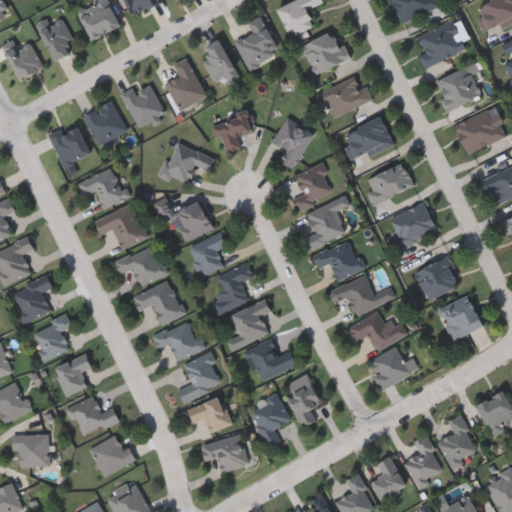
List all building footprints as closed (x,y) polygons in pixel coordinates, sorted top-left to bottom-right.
[(0,19),(0,0),(1,0),(9,15),(0,19)] [(107,0),(119,25),(90,38),(76,8),(93,0),(107,0)] [(131,15),(123,0),(156,0),(158,2),(131,15)] [(313,26),(290,36),(276,6),(289,0),(321,0),(322,2),(306,10),(313,26)] [(391,0),(436,0),(439,6),(401,23),(391,0)] [(511,0),(511,21),(490,33),(476,6),(487,0),(511,0)] [(37,27),(60,15),(72,39),(66,42),(70,51),(54,59),(37,27)] [(247,21),(260,15),(278,55),(248,69),(235,40),(252,32),(247,21)] [(465,49),(422,67),(417,55),(424,52),(417,34),(453,19),(465,49)] [(300,58),(295,47),(330,31),(337,46),(343,43),(350,57),(315,73),(306,55),(300,58)] [(19,78),(0,45),(14,38),(18,44),(28,39),(42,65),(19,78)] [(201,58),(208,54),(203,46),(216,38),(239,75),(227,83),(222,75),(214,80),(201,58)] [(511,73),(510,74),(505,62),(507,61),(500,44),(511,38),(511,73)] [(178,76),(173,63),(187,57),(205,96),(178,109),(165,82),(178,76)] [(439,79),(474,62),(482,79),(476,82),(482,93),(446,110),(440,96),(446,93),(439,79)] [(316,96),(361,75),(372,99),(333,118),(326,103),(321,105),(316,96)] [(139,126),(122,95),(147,81),(164,111),(139,126)] [(99,144),(83,114),(111,99),(127,129),(99,144)] [(453,124),(495,106),(508,134),(466,153),(453,124)] [(225,153),(212,123),(245,110),(252,128),(236,135),(241,147),(225,153)] [(341,133),(381,116),(393,144),(354,161),(341,133)] [(279,160),(286,148),(273,141),(286,117),(313,133),(293,168),(279,160)] [(75,121),(90,153),(63,166),(48,134),(75,121)] [(160,172),(175,139),(214,158),(208,171),(195,165),(186,185),(160,172)] [(376,204),(363,180),(402,160),(414,184),(376,204)] [(294,175),(321,162),(335,192),(298,211),(293,200),(304,195),(294,175)] [(482,177),(511,164),(511,197),(493,205),(482,177)] [(82,196),(77,180),(115,167),(126,199),(101,207),(96,191),(82,196)] [(344,233),(309,251),(303,238),(315,232),(306,214),(344,194),(349,204),(334,212),(344,233)] [(12,234),(0,239),(0,202),(9,199),(14,209),(3,214),(12,234)] [(213,227),(186,242),(172,215),(166,219),(160,208),(167,205),(172,213),(198,199),(213,227)] [(438,231),(402,247),(388,218),(424,201),(438,231)] [(146,238),(121,249),(112,229),(100,235),(93,219),(131,203),(146,238)] [(511,244),(502,219),(511,215),(511,244)] [(224,265),(202,276),(188,248),(219,232),(226,246),(216,251),(224,265)] [(2,284),(0,278),(0,248),(28,237),(32,249),(23,252),(31,273),(2,284)] [(364,269),(336,281),(329,265),(318,269),(312,256),(351,239),(364,269)] [(167,274),(139,287),(131,270),(121,275),(113,259),(152,242),(167,274)] [(427,299),(414,271),(448,256),(460,285),(427,299)] [(216,276),(246,262),(253,277),(242,282),(249,299),(219,313),(211,296),(222,291),(216,276)] [(9,290),(46,273),(52,286),(42,291),(51,310),(24,322),(9,290)] [(329,289),(367,274),(374,290),(390,284),(395,298),(354,314),(347,297),(334,302),(329,289)] [(152,305),(139,311),(132,296),(169,279),(184,314),(160,324),(152,305)] [(482,325),(453,340),(438,309),(467,295),(482,325)] [(270,333),(231,350),(226,339),(239,334),(230,314),(265,299),(271,311),(262,315),(270,333)] [(407,335),(376,350),(369,335),(355,341),(347,326),(378,311),(384,323),(398,317),(407,335)] [(70,349),(44,360),(30,329),(66,313),(72,325),(61,330),(70,349)] [(151,334),(189,316),(204,348),(177,361),(169,344),(158,349),(151,334)] [(297,365),(258,381),(245,350),(272,339),(279,355),(291,351),(297,365)] [(0,341),(1,341),(11,372),(0,375),(0,341)] [(367,361),(397,346),(405,361),(412,357),(419,370),(382,389),(367,361)] [(80,372),(87,384),(68,396),(52,369),(83,351),(91,365),(80,372)] [(191,384),(182,365),(208,352),(223,383),(183,402),(178,390),(191,384)] [(303,427),(283,385),(308,373),(322,403),(311,408),(317,421),(303,427)] [(31,409),(4,422),(0,413),(0,388),(17,380),(31,409)] [(511,424),(492,435),(476,404),(503,389),(511,405),(511,424)] [(291,420),(274,428),(281,441),(268,447),(248,406),(277,392),(291,420)] [(231,424),(209,432),(204,419),(193,423),(187,407),(220,394),(231,424)] [(71,404),(94,396),(100,411),(113,406),(118,421),(82,434),(71,404)] [(437,441),(452,432),(447,422),(459,414),(479,448),(451,465),(437,441)] [(11,434),(48,433),(49,465),(19,466),(19,450),(11,450),(11,434)] [(89,447),(119,433),(132,461),(103,475),(89,447)] [(221,472),(217,457),(205,461),(200,445),(240,433),(249,464),(221,472)] [(445,473),(416,487),(403,460),(419,452),(413,441),(426,434),(445,473)] [(376,462),(392,455),(406,489),(379,500),(371,480),(382,476),(376,462)] [(511,511),(498,511),(485,480),(511,468),(511,511)] [(376,511),(374,511),(341,511),(335,500),(351,492),(345,480),(357,474),(376,511)] [(114,511),(105,495),(133,479),(151,511),(114,511)] [(15,511),(0,511),(0,485),(12,481),(23,509),(15,511)] [(442,511),(441,508),(469,494),(477,511),(442,511)] [(313,511),(315,511),(309,502),(320,495),(331,511),(313,511)] [(74,511),(98,500),(104,511),(74,511)]
